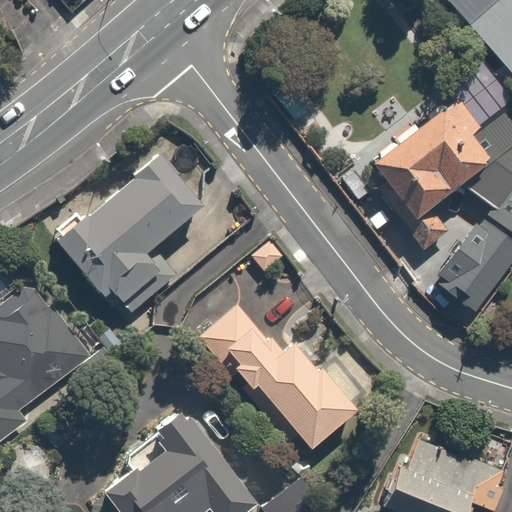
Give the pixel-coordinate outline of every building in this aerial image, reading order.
[(60,0),(71,11),(83,0),(60,0)] [(511,0),(437,0),(511,78),(511,77),(511,0)] [(445,85),(348,157),(414,247),(450,220),(426,189),(476,153),(461,132),(473,123),(445,85)] [(511,186),(511,144),(509,141),(471,174),(495,201),(511,186)] [(190,197),(145,142),(41,227),(97,294),(105,287),(125,311),(174,270),(145,234),(190,197)] [(278,250),(265,235),(242,254),(255,269),(278,250)] [(0,297),(20,281),(2,258),(0,260),(0,297)] [(457,293),(437,267),(411,287),(431,313),(457,293)] [(12,407),(84,350),(46,302),(41,306),(25,285),(0,304),(0,439),(23,421),(12,407)] [(297,446),(369,379),(338,346),(321,362),(286,325),(268,343),(227,299),(191,333),(297,446)] [(86,484),(107,511),(175,511),(194,498),(204,511),(240,511),(250,505),(166,394),(133,419),(148,438),(86,484)] [(388,511),(455,511),(460,497),(494,508),(507,467),(473,457),(388,430),(364,504),(388,511)] [(311,511),(286,478),(253,503),(260,511),(311,511)]
